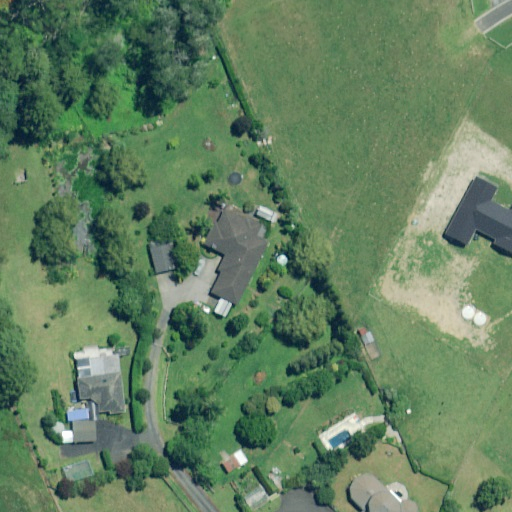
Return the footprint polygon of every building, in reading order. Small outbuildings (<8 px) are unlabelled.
[(268,227),(225,207),(217,223),(213,222),(203,245),(225,255),(217,270),(220,272),(211,293),(215,295),(210,305),(226,312),(231,302),(238,305),(267,242),(262,240),(268,227)] [(177,268),(170,243),(150,248),(157,274),(177,268)] [(291,260),(283,252),(275,261),(283,268),(291,260)] [(265,328),(257,322),(248,333),(256,339),(265,328)] [(119,355),(75,359),(78,398),(90,397),(97,406),(98,413),(124,411),(119,355)] [(95,442),(95,421),(73,421),(73,442),(95,442)] [(233,456),(240,466),(248,461),(240,450),(233,456)] [(240,466),(233,456),(222,463),(230,474),(240,466)] [(418,511),(419,511),(419,509),(418,507),(417,506),(416,504),(415,503),(413,502),(412,501),(410,500),(408,500),(406,500),(404,501),(402,501),(401,502),(399,504),(373,475),(371,474),(368,474),(365,474),(362,474),(360,475),(357,476),(355,477),(352,479),(351,482),(349,484),(348,487),(348,489),(348,492),(348,495),(349,498),(361,511),(359,511),(418,511)] [(265,496),(260,487),(243,498),(249,506),(265,496)]
